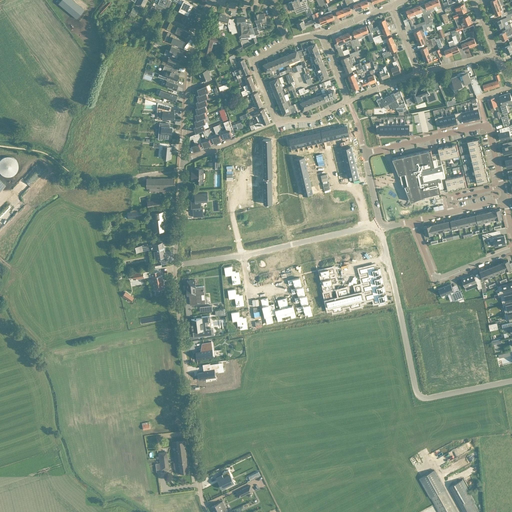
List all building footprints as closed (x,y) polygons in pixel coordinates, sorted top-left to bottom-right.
[(60,0),(58,3),(62,6),(77,19),(84,9),(73,0),(60,0)] [(158,0),(155,6),(167,12),(172,1),(170,0),(158,0)] [(173,0),(176,2),(174,5),(177,6),(175,11),(178,12),(179,10),(188,14),(184,23),(194,27),(198,19),(197,19),(199,14),(196,12),(196,11),(195,10),(198,5),(193,3),(192,4),(183,0),(173,0)] [(307,2),(306,0),(302,0),(303,0),(300,1),(299,0),(293,0),(289,2),(291,9),(293,11),(302,7),(303,10),(308,8),(306,2),(307,2)] [(354,4),(354,5),(356,10),(363,7),(361,1),(360,2),(359,0),(356,1),(357,3),(354,4)] [(431,0),(425,3),(428,11),(430,10),(431,11),(435,9),(433,6),(431,0)] [(438,0),(432,0),(431,0),(433,6),(437,5),(438,8),(441,7),(440,4),(438,0)] [(493,0),(490,1),(493,8),(501,5),(504,4),(502,0),(493,0)] [(336,4),(332,5),(332,6),(334,11),(336,10),(338,17),(345,14),(343,8),(340,10),(339,8),(337,8),(336,4)] [(458,6),(454,7),(456,11),(457,14),(460,13),(467,11),(464,4),(458,6)] [(420,5),(413,8),(416,16),(423,13),(420,5)] [(501,5),(493,8),(496,15),(500,13),(502,17),(506,15),(505,12),(504,12),(503,9),(501,5)] [(324,13),(325,15),(328,21),(334,18),(333,14),(332,13),(332,12),(334,11),(332,6),(328,8),(329,11),(324,13)] [(347,7),(343,8),(345,14),(352,12),(349,6),(347,7)] [(416,16),(413,8),(406,10),(409,16),(406,17),(411,29),(416,27),(415,24),(413,25),(411,20),(410,18),(416,16)] [(499,20),(495,22),(497,28),(504,26),(506,29),(508,28),(511,27),(510,23),(508,24),(507,21),(511,19),(511,16),(511,15),(511,12),(511,13),(506,15),(507,17),(501,19),(499,20)] [(218,21),(217,22),(219,29),(225,27),(224,24),(227,23),(231,24),(231,25),(230,28),(232,30),(234,35),(238,34),(233,19),(231,20),(228,19),(229,17),(224,15),(224,14),(220,13),(218,21)] [(257,26),(253,27),(255,34),(255,35),(260,34),(259,31),(265,29),(264,26),(262,26),(260,22),(266,20),(264,13),(259,14),(254,15),(255,16),(254,16),(256,23),(257,26)] [(317,13),(314,14),(317,22),(320,21),(321,24),(328,21),(325,15),(323,16),(323,17),(319,18),(317,13)] [(419,23),(420,26),(422,25),(429,22),(426,13),(422,15),(425,21),(419,23)] [(297,23),(297,24),(296,24),(298,27),(298,26),(300,29),(303,28),(304,29),(306,28),(305,27),(312,25),(317,22),(314,14),(313,14),(311,15),(312,19),(308,21),(308,22),(304,23),(303,20),(297,23)] [(459,17),(455,19),(457,23),(459,22),(460,26),(456,28),(457,31),(463,29),(462,26),(471,22),(468,15),(463,18),(462,16),(459,17)] [(255,34),(253,27),(252,24),(251,24),(252,25),(249,25),(248,23),(245,24),(245,22),(245,17),(237,18),(238,25),(239,31),(240,30),(241,36),(250,35),(249,34),(255,34)] [(171,19),(166,29),(171,30),(173,27),(177,28),(175,32),(187,36),(190,31),(189,31),(185,29),(186,26),(182,24),(177,22),(171,19)] [(368,25),(370,30),(371,32),(380,29),(388,26),(387,26),(388,25),(387,23),(386,23),(385,19),(378,22),(379,25),(377,26),(373,28),(372,24),(368,25)] [(414,32),(417,39),(425,35),(424,31),(424,30),(428,29),(427,27),(431,25),(430,25),(431,24),(433,24),(434,23),(433,21),(429,22),(422,25),(423,28),(414,32)] [(463,29),(465,34),(469,32),(470,36),(466,38),(468,41),(470,47),(476,44),(472,33),(474,33),(473,31),(475,30),(473,25),(463,29)] [(366,26),(360,28),(362,34),(368,31),(368,30),(366,26)] [(373,37),(374,41),(382,38),(381,36),(384,34),(384,35),(390,33),(388,26),(380,29),(381,33),(379,33),(380,35),(373,37)] [(509,30),(499,34),(502,41),(507,39),(508,38),(511,37),(509,33),(511,31),(511,26),(511,27),(508,28),(509,30)] [(356,38),(354,39),(357,47),(361,45),(358,39),(363,37),(363,36),(362,34),(360,28),(353,31),(355,37),(356,36),(356,38)] [(349,32),(343,35),(346,43),(347,46),(352,44),(353,48),(357,47),(354,39),(352,40),(351,38),(349,32)] [(171,33),(168,41),(171,42),(172,43),(183,47),(185,42),(185,41),(184,41),(180,39),(180,37),(171,33)] [(204,51),(209,52),(210,52),(213,40),(218,41),(219,36),(208,33),(206,40),(207,40),(205,45),(204,51)] [(346,43),(343,35),(336,38),(339,45),(346,43)] [(425,35),(417,39),(419,45),(425,43),(425,45),(427,44),(429,43),(436,41),(436,39),(435,37),(428,39),(427,37),(426,38),(425,35)] [(451,48),(453,54),(459,51),(457,45),(457,44),(459,43),(455,35),(452,36),(454,41),(449,43),(451,48)] [(382,38),(374,41),(376,44),(383,41),(383,43),(387,41),(389,45),(385,46),(394,43),(392,36),(386,38),(386,39),(383,40),(382,38)] [(464,42),(461,44),(463,49),(470,47),(468,41),(466,38),(465,39),(464,40),(464,41),(464,42)] [(306,50),(308,53),(318,49),(316,43),(308,46),(309,49),(306,50)] [(382,53),(384,58),(391,55),(390,52),(397,49),(394,43),(385,46),(386,50),(387,51),(382,53)] [(166,49),(164,54),(166,54),(173,57),(174,54),(177,55),(181,57),(184,51),(172,46),(170,51),(166,49)] [(421,49),(423,55),(429,53),(426,47),(421,49)] [(444,50),(444,51),(446,56),(453,54),(451,48),(444,50)] [(318,49),(308,53),(309,56),(311,55),(312,58),(320,55),(318,49)] [(442,55),(439,49),(433,51),(434,54),(437,53),(438,57),(442,55)] [(293,52),(291,53),(294,61),(300,58),(298,51),(297,51),(296,51),(296,50),(293,51),(293,52)] [(341,59),(344,66),(352,63),(350,59),(352,59),(351,57),(360,54),(358,50),(349,54),(351,56),(347,58),(347,57),(341,59)] [(286,55),(289,63),(294,61),(291,53),(289,54),(288,53),(286,54),(286,55)] [(429,53),(423,55),(423,56),(422,56),(423,59),(425,59),(426,62),(428,61),(429,63),(432,61),(429,53)] [(166,55),(163,63),(165,64),(174,67),(175,64),(178,65),(180,60),(173,57),(166,54),(165,55),(166,55)] [(229,57),(231,61),(232,64),(234,63),(236,66),(240,64),(241,67),(247,65),(244,59),(238,61),(239,61),(237,62),(234,54),(229,57)] [(286,55),(280,58),(283,65),(289,63),(286,55)] [(312,62),(312,64),(322,60),(320,55),(312,58),(314,61),(312,62)] [(280,58),(275,60),(278,67),(283,65),(280,58)] [(275,60),(269,62),(272,70),(278,67),(275,60)] [(322,60),(312,64),(315,70),(325,66),(322,60)] [(352,63),(344,66),(346,72),(356,69),(357,71),(363,68),(362,65),(361,66),(361,65),(367,63),(367,60),(353,66),(352,63)] [(394,66),(391,68),(392,69),(393,74),(401,71),(396,61),(393,62),(394,66)] [(272,70),(269,62),(263,64),(266,72),(269,71),(271,76),(269,77),(270,80),(275,78),(274,75),(272,70)] [(164,65),(163,71),(166,72),(165,76),(174,79),(177,80),(179,74),(175,73),(175,72),(172,71),(173,68),(164,65)] [(211,70),(209,65),(201,69),(202,72),(199,73),(202,80),(203,80),(204,82),(212,79),(208,71),(211,70)] [(247,65),(241,67),(234,70),(238,78),(243,76),(242,75),(244,74),(245,74),(249,72),(247,65)] [(380,71),(383,78),(390,75),(388,71),(385,65),(379,68),(380,71)] [(325,66),(315,70),(316,72),(317,75),(319,74),(327,71),(325,66)] [(363,68),(357,71),(358,74),(360,73),(363,78),(366,77),(363,72),(364,71),(363,68)] [(371,73),(367,75),(370,83),(376,80),(375,78),(376,77),(374,73),(377,72),(375,68),(370,71),(371,73)] [(327,71),(319,74),(321,80),(329,77),(327,71)] [(457,75),(451,78),(453,83),(452,84),(452,86),(453,89),(455,88),(471,82),(473,87),(473,88),(475,94),(482,92),(477,79),(475,76),(470,78),(468,73),(466,74),(464,74),(464,73),(464,72),(463,72),(461,73),(460,73),(458,74),(457,75)] [(159,74),(158,77),(164,79),(163,80),(167,81),(165,86),(176,90),(178,84),(173,82),(174,79),(165,76),(159,74)] [(348,76),(351,83),(359,80),(357,76),(355,77),(354,74),(348,76)] [(243,76),(238,78),(240,83),(246,80),(248,84),(253,82),(251,75),(245,77),(243,78),(243,76)] [(270,81),(272,87),(281,83),(279,78),(270,81)] [(359,80),(351,83),(353,89),(363,86),(362,83),(360,84),(359,80)] [(498,81),(497,81),(483,85),(484,90),(499,85),(498,81)] [(242,91),(242,93),(243,95),(249,93),(251,92),(250,91),(256,88),(253,82),(248,84),(249,88),(242,91)] [(281,83),(272,87),(275,92),(282,89),(281,87),(283,86),(281,83)] [(199,94),(197,95),(209,90),(207,85),(197,89),(199,94)] [(333,86),(328,88),(329,91),(332,99),(337,97),(333,86)] [(413,93),(411,94),(414,102),(421,99),(420,96),(426,94),(429,102),(437,99),(434,90),(433,90),(434,91),(430,92),(430,93),(429,93),(426,86),(418,89),(417,88),(412,90),(413,93)] [(325,93),(323,94),(326,101),(332,99),(329,91),(328,88),(324,90),(325,93)] [(282,89),(275,92),(277,98),(284,95),(282,89)] [(178,95),(162,90),(160,96),(176,101),(178,95)] [(199,100),(196,101),(196,102),(208,97),(206,92),(209,90),(197,95),(199,100)] [(381,97),(377,99),(382,108),(385,106),(385,107),(385,108),(386,108),(386,109),(391,109),(395,108),(396,108),(398,112),(399,112),(404,112),(407,110),(405,103),(399,105),(396,99),(397,99),(402,96),(400,90),(394,94),(394,93),(390,95),(391,95),(389,96),(389,97),(388,97),(387,97),(386,98),(385,98),(384,99),(383,100),(381,97)] [(249,93),(243,95),(245,98),(248,97),(250,102),(254,100),(254,101),(260,98),(257,92),(250,95),(249,93)] [(322,92),(317,94),(320,103),(326,101),(323,94),(322,92)] [(511,102),(511,99),(510,93),(499,96),(502,105),(500,106),(503,114),(508,112),(506,105),(511,102)] [(317,96),(312,98),(315,106),(320,103),(317,94),(316,94),(317,96)] [(284,95),(277,98),(279,104),(287,101),(287,100),(288,100),(287,97),(286,98),(284,95)] [(198,107),(196,108),(208,103),(206,98),(208,97),(196,102),(198,107)] [(487,100),(489,104),(491,111),(495,110),(494,107),(497,106),(494,97),(487,100)] [(249,112),(254,110),(254,111),(258,109),(257,107),(263,105),(260,98),(254,101),(256,104),(252,106),(252,107),(247,109),(249,112)] [(312,98),(306,101),(309,108),(315,106),(312,98)] [(287,101),(279,104),(281,109),(291,105),(289,100),(287,101)] [(309,108),(306,101),(300,103),(302,107),(303,110),(304,110),(309,108)] [(172,107),(159,102),(158,110),(162,110),(161,119),(160,119),(170,121),(171,119),(174,119),(175,111),(171,111),(172,107)] [(198,113),(195,114),(207,109),(205,104),(208,103),(196,108),(198,113)] [(291,105),(281,109),(284,115),(291,112),(290,109),(294,107),(293,104),(291,105)] [(254,110),(249,112),(246,114),(247,117),(250,116),(255,114),(255,115),(256,115),(257,119),(261,117),(267,115),(264,108),(259,110),(258,109),(254,111),(254,110)] [(197,119),(194,120),(206,115),(204,111),(207,109),(195,114),(197,119)] [(462,112),(458,113),(460,120),(463,119),(463,122),(468,121),(466,111),(462,112)] [(454,114),(451,115),(453,124),(457,123),(457,120),(460,120),(458,113),(454,113),(454,114)] [(197,125),(194,127),(206,122),(204,117),(207,116),(206,115),(194,120),(197,125)] [(267,115),(261,117),(257,119),(259,122),(253,124),(255,129),(264,125),(264,123),(269,121),(267,115)] [(438,117),(435,118),(436,125),(440,124),(440,127),(445,126),(443,117),(442,116),(438,117)] [(226,129),(222,131),(225,139),(235,135),(230,120),(223,122),(226,129)] [(172,134),(172,127),(170,127),(170,124),(159,122),(159,124),(160,124),(159,136),(162,136),(162,138),(168,139),(169,134),(172,134)] [(206,122),(194,127),(196,132),(205,128),(203,123),(206,122)] [(379,124),(376,125),(376,132),(379,132),(380,135),(384,134),(384,125),(384,123),(379,123),(379,124)] [(413,123),(405,123),(405,124),(405,134),(410,134),(409,131),(413,131),(413,123)] [(216,133),(211,135),(215,143),(225,139),(222,131),(219,124),(213,126),(216,133)] [(500,133),(499,133),(501,140),(510,138),(510,135),(509,132),(511,130),(511,124),(504,127),(501,128),(502,132),(500,133)] [(206,137),(201,139),(204,147),(215,143),(211,135),(209,128),(203,131),(206,137)] [(189,147),(190,139),(193,138),(196,144),(191,146),(194,151),(204,147),(201,139),(199,133),(190,136),(189,147)] [(479,138),(467,141),(469,147),(480,144),(479,142),(480,142),(479,138)] [(503,150),(502,150),(503,153),(504,153),(504,154),(511,151),(511,140),(508,142),(508,145),(502,147),(503,150)] [(160,141),(158,156),(170,158),(171,146),(164,146),(165,142),(160,141)] [(450,146),(453,157),(459,155),(456,144),(452,144),(453,145),(450,146)] [(480,144),(469,147),(470,153),(481,150),(481,149),(481,148),(480,144)] [(238,152),(234,152),(234,161),(238,161),(238,159),(246,158),(245,147),(244,147),(244,146),(239,146),(239,152),(238,152)] [(444,146),(444,147),(447,158),(453,157),(450,146),(448,146),(444,146)] [(447,158),(444,147),(442,148),(442,147),(438,148),(439,153),(441,160),(447,158)] [(223,156),(222,156),(222,163),(234,163),(234,161),(234,152),(234,151),(233,151),(233,150),(228,151),(228,156),(226,156),(223,156)] [(431,150),(392,158),(399,175),(402,174),(403,175),(402,176),(402,178),(403,177),(409,190),(408,190),(410,193),(411,197),(412,198),(413,198),(414,198),(418,196),(418,197),(421,195),(425,194),(426,193),(429,193),(435,191),(438,191),(447,188),(445,179),(445,177),(444,172),(443,169),(443,166),(442,164),(441,160),(439,153),(432,155),(431,150)] [(481,150),(470,153),(472,159),(482,157),(482,155),(483,154),(482,150),(481,150)] [(3,155),(0,162),(0,172),(14,177),(19,160),(3,155)] [(472,159),(473,165),(484,163),(483,161),(484,160),(483,156),(482,157),(472,159)] [(473,165),(475,171),(485,169),(485,167),(486,166),(485,162),(484,163),(473,165)] [(203,168),(195,168),(195,172),(192,172),(192,179),(195,179),(195,183),(203,183),(203,178),(204,178),(204,173),(203,173),(203,168)] [(475,171),(476,178),(487,175),(488,175),(487,171),(486,171),(485,169),(475,171)] [(466,186),(464,175),(457,176),(460,187),(462,186),(462,187),(466,186)] [(476,178),(477,184),(489,181),(488,177),(487,177),(487,175),(476,178)] [(451,177),(454,188),(454,189),(458,188),(458,187),(460,187),(457,176),(451,177)] [(445,179),(447,188),(448,191),(452,190),(452,189),(454,188),(451,177),(445,179)] [(164,178),(147,179),(147,184),(147,188),(150,188),(158,188),(158,191),(163,191),(163,183),(164,183),(164,178)] [(164,183),(163,183),(163,191),(163,193),(165,193),(165,188),(175,188),(175,178),(164,178),(164,183)] [(192,201),(191,201),(192,208),(191,208),(191,209),(193,209),(193,217),(204,216),(203,207),(201,207),(201,202),(201,201),(202,201),(202,199),(208,199),(208,192),(198,193),(199,194),(195,194),(195,198),(192,199),(192,201)] [(349,200),(344,201),(346,210),(351,209),(350,202),(353,201),(352,195),(348,196),(349,200)] [(355,195),(352,195),(353,201),(357,200),(359,209),(360,209),(364,208),(365,208),(362,197),(356,198),(355,195)] [(331,204),(326,205),(328,214),(334,213),(332,206),(335,205),(334,199),(331,200),(331,204)] [(337,199),(334,199),(335,205),(339,205),(340,212),(346,210),(344,201),(338,203),(337,199)] [(320,203),(316,204),(318,209),(321,209),(323,216),(328,214),(326,205),(321,207),(320,203)] [(314,208),(307,210),(309,217),(309,218),(310,220),(311,220),(315,219),(316,219),(314,210),(318,209),(316,204),(313,204),(314,208)] [(502,219),(500,209),(494,211),(496,218),(496,221),(502,219)] [(490,220),(488,212),(482,213),(484,223),(490,222),(490,220)] [(484,223),(482,213),(476,215),(478,224),(484,223)] [(263,216),(260,217),(261,223),(264,222),(266,231),(272,229),(273,229),(270,218),(270,219),(264,220),(263,216)] [(257,222),(251,223),(253,234),(255,233),(258,233),(258,232),(260,232),(258,224),(261,223),(260,217),(256,218),(257,222)] [(276,217),(270,218),(273,229),(278,228),(279,228),(278,224),(278,223),(277,223),(276,217)] [(167,229),(165,218),(152,219),(153,224),(154,224),(154,230),(155,230),(155,231),(160,230),(167,229)] [(238,225),(232,227),(234,237),(235,237),(240,236),(239,228),(242,227),(241,221),(237,222),(238,225)] [(244,221),(241,221),(242,227),(245,226),(247,235),(253,234),(251,223),(245,224),(244,221)] [(225,225),(222,226),(223,231),(226,231),(228,239),(229,239),(234,238),(234,237),(232,227),(226,228),(225,225)] [(432,233),(430,225),(424,227),(427,237),(433,235),(432,233)] [(495,231),(486,233),(487,239),(490,238),(490,241),(492,246),(495,245),(506,243),(507,242),(506,238),(505,239),(504,235),(496,236),(495,231)] [(369,236),(363,238),(365,247),(371,246),(373,253),(377,252),(374,241),(370,242),(369,236)] [(358,244),(355,245),(357,256),(361,255),(360,249),(365,247),(363,238),(357,239),(358,244)] [(166,256),(164,241),(151,243),(152,249),(157,248),(157,250),(154,250),(156,258),(166,256)] [(350,241),(344,242),(346,252),(352,251),(353,257),(357,256),(355,245),(351,246),(350,241)] [(339,249),(336,250),(338,261),(342,260),(341,253),(346,252),(344,242),(338,244),(339,249)] [(325,246),(325,247),(327,256),(333,255),(334,262),(338,261),(336,250),(332,251),(331,245),(325,247),(325,246)] [(317,254),(316,254),(316,255),(319,265),(323,264),(321,258),(327,256),(325,247),(320,248),(319,248),(320,253),(317,254)] [(286,256),(281,257),(284,267),(292,265),(294,271),(298,269),(294,259),(294,258),(293,259),(289,261),(287,256),(286,256)] [(277,264),(273,264),(276,276),(280,275),(278,268),(284,267),(281,257),(275,258),(277,264)] [(268,260),(262,261),(264,271),(270,270),(272,276),(276,276),(273,264),(269,265),(268,260)] [(511,261),(509,262),(508,260),(503,262),(506,270),(506,272),(511,269),(511,261)] [(258,268),(254,269),(256,280),(260,279),(259,272),(264,271),(262,261),(256,263),(258,268)] [(503,262),(497,265),(500,272),(506,270),(503,262)] [(374,265),(360,269),(361,273),(368,272),(369,276),(376,274),(377,274),(381,273),(380,268),(379,268),(375,269),(375,266),(374,265)] [(497,265),(491,267),(494,274),(500,272),(497,265)] [(232,266),(224,267),(225,276),(228,276),(231,275),(233,284),(241,283),(239,271),(236,272),(236,270),(233,271),(232,266)] [(339,266),(320,271),(322,276),(323,275),(324,280),(331,279),(331,278),(334,277),(333,273),(334,273),(334,270),(339,269),(339,266)] [(491,267),(486,269),(489,277),(494,274),(491,267)] [(489,277),(486,269),(480,271),(481,274),(479,275),(480,280),(482,288),(486,287),(484,280),(487,279),(486,278),(489,277)] [(160,271),(160,270),(151,272),(152,276),(152,277),(154,289),(154,290),(156,289),(156,293),(162,292),(162,288),(165,288),(165,287),(164,283),(164,279),(163,279),(162,275),(162,274),(160,275),(160,271)] [(369,276),(362,278),(363,282),(370,281),(371,285),(378,283),(384,282),(382,276),(377,278),(377,274),(376,274),(369,276)] [(480,280),(477,282),(473,274),(461,279),(465,287),(475,283),(476,286),(477,286),(478,289),(479,289),(482,288),(480,280)] [(324,280),(323,280),(324,285),(325,285),(326,290),(333,288),(332,283),(336,282),(336,279),(340,279),(339,276),(334,277),(331,278),(331,279),(324,280)] [(300,277),(288,280),(289,285),(294,284),(295,288),(302,286),(300,277)] [(188,288),(187,288),(188,295),(189,295),(195,294),(196,304),(202,303),(201,294),(204,293),(204,286),(196,287),(195,280),(187,281),(188,288)] [(503,291),(497,292),(498,294),(498,295),(498,297),(505,295),(511,293),(511,289),(511,282),(502,285),(503,291)] [(371,285),(364,286),(365,291),(369,290),(372,289),(373,293),(373,294),(380,292),(381,292),(385,291),(384,285),(379,286),(378,283),(371,285)] [(454,292),(453,291),(454,291),(451,283),(438,288),(442,296),(451,292),(451,293),(454,300),(457,299),(458,300),(464,298),(460,290),(454,292)] [(357,294),(353,295),(356,307),(360,306),(359,303),(359,302),(361,301),(361,302),(364,302),(360,285),(356,286),(357,294)] [(295,288),(291,289),(292,294),(294,293),(297,293),(298,297),(305,295),(303,286),(302,286),(295,288)] [(347,288),(342,289),(346,306),(349,305),(349,304),(350,304),(351,305),(351,308),(356,307),(353,295),(349,296),(347,288)] [(235,289),(228,290),(229,299),(235,298),(236,307),(244,305),(242,294),(240,295),(239,293),(236,294),(235,289)] [(340,298),(335,299),(338,311),(343,310),(342,307),(342,306),(343,305),(343,307),(346,306),(342,289),(338,290),(340,298)] [(329,292),(325,293),(329,310),(332,309),(331,308),(333,308),(333,309),(334,312),(338,311),(335,299),(331,300),(329,292)] [(369,294),(366,295),(367,300),(374,298),(375,303),(380,301),(380,303),(384,302),(384,300),(387,300),(386,294),(381,295),(381,292),(380,292),(373,294),(373,293),(369,294)] [(506,301),(502,302),(503,305),(507,304),(511,303),(511,300),(511,299),(511,293),(505,295),(506,301)] [(295,298),(294,298),(296,303),(298,302),(301,301),(302,306),(309,304),(306,295),(305,295),(298,297),(295,298)] [(267,297),(261,299),(263,309),(264,311),(275,309),(274,303),(269,304),(267,297)] [(286,298),(282,299),(286,316),(289,316),(289,315),(290,314),(291,315),(291,318),(296,317),(293,305),(288,306),(286,298)] [(275,309),(276,314),(278,321),(283,320),(282,317),(282,316),(283,316),(283,317),(286,316),(282,299),(277,300),(279,308),(275,309)] [(299,306),(296,307),(296,310),(297,310),(298,312),(304,310),(305,315),(308,315),(308,316),(312,315),(310,304),(309,304),(302,306),(299,306)] [(275,309),(264,311),(265,317),(267,324),(273,322),(272,315),(276,314),(275,309)] [(239,311),(231,312),(233,321),(235,321),(237,321),(238,326),(240,325),(240,329),(248,328),(246,317),(243,317),(243,316),(240,316),(239,311)] [(204,330),(203,322),(210,321),(209,317),(210,317),(210,316),(202,317),(202,318),(191,319),(192,324),(191,324),(192,329),(194,329),(194,331),(199,331),(199,337),(214,335),(214,334),(213,328),(204,330)] [(511,333),(511,322),(502,325),(503,330),(510,328),(511,334),(511,333)] [(201,351),(196,351),(197,360),(209,358),(208,354),(212,354),(212,350),(211,346),(212,346),(211,342),(211,341),(202,343),(203,351),(201,351)] [(204,371),(198,372),(199,380),(206,379),(207,381),(206,381),(207,381),(212,380),(211,378),(216,377),(215,371),(215,369),(219,368),(219,363),(210,364),(211,369),(204,370),(204,371)] [(175,459),(175,462),(180,462),(180,461),(187,461),(185,441),(172,442),(173,447),(176,446),(178,458),(175,459)] [(167,452),(158,453),(160,463),(168,462),(167,452)] [(180,462),(175,462),(177,473),(189,472),(187,461),(180,461),(180,462)] [(223,473),(216,477),(217,477),(220,482),(219,482),(220,484),(222,488),(234,483),(232,478),(228,471),(229,470),(223,473)] [(430,498),(431,497),(439,511),(457,511),(445,489),(446,489),(435,470),(419,478),(430,498)] [(463,479),(450,487),(463,511),(478,511),(474,503),(475,502),(463,479)] [(242,496),(253,491),(250,485),(240,490),(242,496)] [(228,511),(227,511),(225,505),(223,501),(211,506),(213,511),(228,511)]
